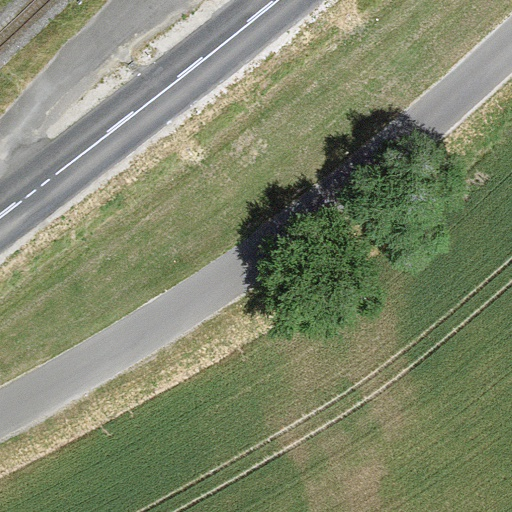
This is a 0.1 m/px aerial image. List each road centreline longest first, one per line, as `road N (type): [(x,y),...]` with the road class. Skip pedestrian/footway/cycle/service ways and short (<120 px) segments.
road 1 (unclassified): [(0,411),(328,207),(511,43)]
road 2 (tertiary): [(0,217),(279,0)]
